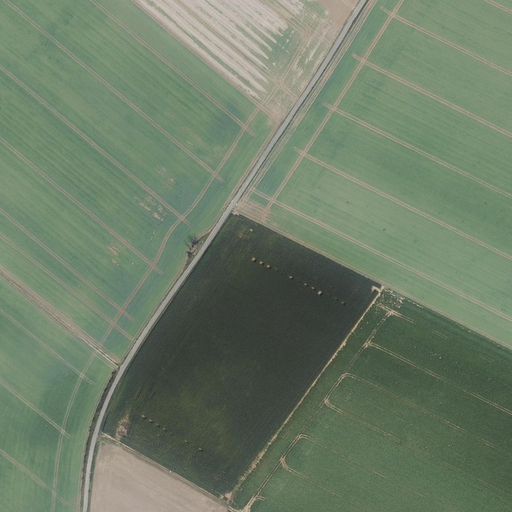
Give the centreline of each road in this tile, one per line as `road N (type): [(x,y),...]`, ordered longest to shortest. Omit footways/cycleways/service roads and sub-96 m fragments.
road 1 (unclassified): [(84,511),(95,431),(122,368),(363,0)]
road 2 (track): [(122,368),(0,271)]
road 3 (track): [(94,438),(114,441),(221,503)]
